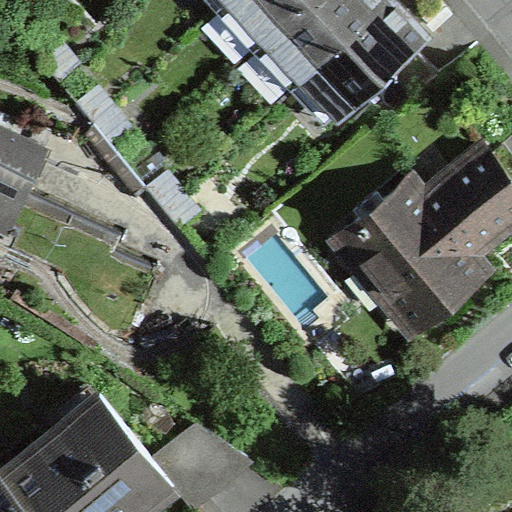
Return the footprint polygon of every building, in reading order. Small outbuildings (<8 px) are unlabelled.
[(235,0),(266,33),(300,0),(235,0)] [(303,72),(380,0),(300,0),(266,33),(303,72)] [(341,113),(429,31),(405,6),(399,0),(380,0),(303,72),(341,113)] [(60,77),(79,59),(62,40),(43,56),(60,77)] [(95,119),(113,102),(97,82),(78,98),(95,119)] [(113,102),(95,119),(110,137),(129,122),(113,102)] [(0,221),(7,225),(1,236),(140,298),(156,262),(115,243),(122,228),(25,186),(44,143),(0,122),(0,221)] [(486,143),(424,194),(408,175),(338,232),(414,325),(484,268),(469,249),(511,212),(511,175),(503,164),(486,143)] [(166,167),(147,183),(164,204),(182,186),(166,167)] [(179,222),(198,206),(182,186),(164,204),(179,222)] [(0,467),(34,511),(134,511),(173,480),(190,501),(248,453),(197,419),(153,455),(105,397),(73,424),(65,414),(0,467)] [(511,511),(511,464),(464,484),(475,511),(511,511)] [(0,511),(34,511),(0,467),(0,466),(0,511)]
